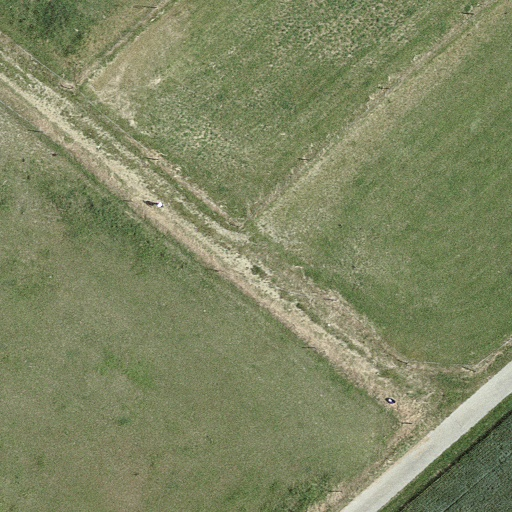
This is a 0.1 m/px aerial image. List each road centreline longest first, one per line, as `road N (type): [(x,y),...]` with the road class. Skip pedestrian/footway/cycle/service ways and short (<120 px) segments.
road 1 (track): [(505,383),(416,376),(311,315),(0,60)]
road 2 (track): [(511,377),(358,511)]
